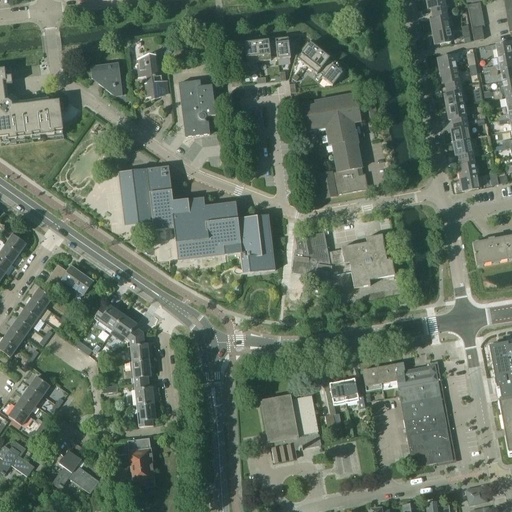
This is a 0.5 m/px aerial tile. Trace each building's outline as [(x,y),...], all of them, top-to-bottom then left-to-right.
[(425,0),(428,10),(430,10),(431,15),(447,12),(446,5),(444,5),(442,0),(425,0)] [(479,3),(467,6),(468,12),(480,9),(479,3)] [(481,15),(480,9),(468,12),(469,18),(481,15)] [(449,19),(447,12),(431,15),(432,20),(429,20),(432,33),(448,30),(446,19),(449,19)] [(483,21),(481,15),(469,18),(470,24),(483,21)] [(484,28),(483,21),(470,24),(471,30),(481,28),(484,28)] [(467,26),(461,28),(463,39),(470,38),(467,26)] [(474,42),(484,40),(481,28),(471,30),(474,42)] [(451,43),(448,30),(432,33),(435,46),(451,43)] [(280,41),(275,41),(278,60),(290,59),(289,51),(291,51),(292,51),(291,39),(290,39),(290,40),(288,40),(288,39),(280,40),(280,41)] [(261,43),(256,43),(259,63),(271,61),(270,56),(276,56),(277,61),(278,60),(275,41),(268,42),(268,41),(261,42),(261,43)] [(242,45),(241,45),(242,57),(243,57),(245,56),(246,64),(259,63),(256,43),(251,44),(251,43),(244,44),(244,45),(242,45)] [(302,54),(297,60),(307,68),(319,52),(315,49),(316,49),(310,44),(309,45),(308,44),(308,43),(307,43),(300,52),(301,53),(301,52),(302,54)] [(497,59),(511,56),(511,48),(511,43),(493,46),(485,48),(485,52),(496,50),(497,59)] [(186,60),(195,59),(194,50),(185,52),(186,60)] [(319,52),(307,68),(317,75),(320,71),(325,75),(322,79),(334,64),(329,60),(329,59),(324,55),(323,55),(319,52)] [(469,67),(475,66),(472,54),(466,55),(469,67)] [(154,58),(154,57),(149,56),(137,61),(138,66),(136,66),(138,79),(146,79),(147,85),(144,85),(146,99),(153,98),(153,100),(151,100),(151,102),(162,97),(162,96),(168,95),(167,82),(161,83),(160,77),(158,77),(155,58),(154,58)] [(453,57),(437,60),(439,73),(456,70),(455,63),(458,62),(457,56),(453,57)] [(500,71),(511,68),(511,56),(497,59),(500,71)] [(122,96),(118,64),(90,68),(91,80),(97,80),(98,85),(114,97),(122,96)] [(334,64),(322,79),(332,87),(337,81),(338,82),(339,83),(346,74),(346,73),(345,73),(344,72),(345,71),(339,67),(338,67),(334,64)] [(502,84),(511,81),(511,68),(500,71),(502,84)] [(0,142),(1,147),(63,140),(62,131),(63,131),(61,118),(59,101),(49,103),(49,100),(15,104),(15,103),(10,99),(7,96),(6,87),(12,86),(11,76),(5,76),(4,70),(0,70),(0,142)] [(459,75),(457,75),(456,70),(439,73),(442,85),(444,85),(445,90),(462,87),(459,75)] [(504,96),(511,94),(511,81),(502,84),(503,90),(500,92),(493,93),(494,98),(502,96),(502,95),(504,95),(504,96)] [(200,88),(200,84),(200,82),(178,84),(185,138),(185,139),(209,136),(209,135),(208,123),(206,123),(205,121),(206,120),(206,118),(215,117),(212,86),(200,88)] [(446,95),(444,95),(446,109),(465,105),(462,105),(460,94),(463,94),(462,87),(445,90),(446,95)] [(368,190),(365,175),(359,176),(357,170),(361,169),(357,145),(358,145),(356,132),(354,132),(354,128),(362,126),(360,115),(359,116),(355,95),(314,103),(315,106),(306,108),(307,116),(305,116),(308,133),(318,131),(317,127),(325,126),(329,146),(332,146),(337,173),(332,174),(332,173),(319,175),(323,200),(336,197),(336,196),(368,190)] [(370,119),(377,117),(373,100),(367,101),(370,119)] [(451,126),(468,123),(465,105),(446,109),(448,121),(450,121),(451,126)] [(506,121),(511,119),(511,106),(506,108),(508,114),(504,116),(498,118),(499,122),(506,121)] [(511,133),(511,132),(511,119),(506,121),(499,122),(499,126),(506,125),(510,125),(511,133)] [(471,129),(469,129),(468,123),(451,126),(452,131),(450,131),(453,144),(469,141),(473,140),(472,133),(471,129)] [(511,132),(511,133),(511,138),(511,140),(509,141),(502,142),(503,147),(511,146),(511,145),(511,144),(511,132)] [(455,157),(457,157),(458,162),(475,159),(473,151),(471,152),(469,141),(453,144),(455,157)] [(476,165),(475,159),(458,162),(459,166),(457,167),(459,180),(476,177),(474,166),(476,165)] [(171,189),(168,168),(118,174),(124,228),(152,224),(153,231),(173,229),(178,262),(240,255),(242,275),(275,271),(268,217),(247,219),(243,221),(243,222),(237,222),(235,204),(204,208),(203,199),(192,201),(187,203),(186,203),(183,204),(181,204),(181,202),(172,203),(172,200),(170,201),(169,195),(171,189)] [(495,173),(489,175),(492,187),(498,186),(495,173)] [(476,177),(459,180),(462,193),(478,189),(476,177)] [(305,238),(305,237),(295,239),(297,251),(294,251),(291,274),(292,274),(306,276),(307,271),(316,273),(314,282),(315,282),(329,284),(332,267),(349,264),(354,288),(353,289),(354,289),(370,286),(369,281),(393,276),(394,277),(391,260),(386,261),(381,237),(382,237),(382,236),(365,239),(367,247),(358,249),(357,244),(356,244),(356,246),(342,249),(342,248),(341,249),(342,255),(332,257),(333,260),(328,261),(328,258),(324,234),(323,234),(305,238)] [(6,245),(19,255),(26,245),(13,235),(6,245)] [(472,244),(476,267),(511,261),(511,260),(511,236),(506,238),(494,240),(487,241),(472,244)] [(0,256),(12,265),(19,255),(6,245),(0,253),(0,256)] [(0,271),(5,275),(12,265),(0,256),(0,271)] [(67,273),(58,266),(45,284),(55,292),(62,282),(84,297),(93,283),(71,267),(67,273)] [(52,299),(39,289),(32,299),(45,309),(52,299)] [(38,319),(45,309),(32,299),(25,309),(38,319)] [(64,322),(73,310),(69,307),(60,319),(64,322)] [(111,334),(123,317),(110,307),(106,312),(101,309),(94,319),(99,323),(97,324),(111,334)] [(31,329),(38,319),(25,309),(18,319),(31,329)] [(127,344),(140,336),(140,335),(132,330),(136,325),(123,317),(114,330),(126,338),(124,342),(127,344)] [(24,339),(31,329),(18,319),(10,329),(24,339)] [(17,349),(24,339),(10,329),(3,339),(17,349)] [(44,338),(48,340),(52,334),(48,331),(44,338)] [(132,363),(149,361),(147,345),(141,346),(140,336),(127,344),(128,348),(130,348),(132,363)] [(43,347),(48,340),(44,338),(39,344),(43,347)] [(0,351),(10,358),(17,349),(3,339),(0,343),(0,351)] [(499,346),(488,348),(494,381),(493,381),(494,387),(495,387),(497,386),(499,394),(496,394),(498,402),(511,399),(511,346),(507,348),(506,345),(504,345),(501,346),(499,346)] [(30,358),(33,360),(38,353),(34,351),(30,358)] [(29,367),(33,360),(30,358),(25,364),(29,367)] [(132,363),(129,363),(131,379),(132,385),(145,384),(145,377),(150,377),(149,361),(132,363)] [(397,390),(438,382),(434,366),(404,372),(403,364),(377,369),(380,385),(382,385),(382,383),(389,381),(389,383),(396,382),(397,390)] [(374,386),(380,385),(377,369),(361,371),(365,388),(367,388),(366,385),(374,384),(374,386)] [(29,387),(42,397),(50,387),(36,377),(29,387)] [(341,382),(345,404),(358,402),(359,410),(365,410),(360,382),(355,383),(354,380),(341,382)] [(334,406),(345,404),(341,382),(329,385),(329,388),(324,389),(330,416),(335,415),(334,406)] [(400,406),(440,398),(438,382),(397,390),(400,406)] [(137,407),(154,405),(152,388),(146,389),(145,384),(132,385),(133,391),(135,390),(137,407)] [(102,395),(117,393),(117,386),(102,388),(102,395)] [(35,407),(42,397),(29,387),(22,397),(35,407)] [(290,401),(289,397),(290,397),(290,396),(260,402),(260,403),(261,403),(268,443),(268,444),(274,443),(275,447),(271,448),(274,463),(297,459),(295,451),(319,446),(317,433),(311,398),(311,397),(290,401)] [(28,417),(35,407),(22,397),(15,407),(28,417)] [(403,421),(443,414),(440,398),(400,406),(403,421)] [(55,406),(58,408),(63,402),(59,399),(55,406)] [(511,399),(498,402),(503,431),(504,437),(508,457),(511,456),(511,399)] [(136,428),(150,427),(149,421),(155,420),(154,405),(137,407),(139,422),(136,422),(136,428)] [(54,415),(58,408),(55,406),(50,412),(54,415)] [(21,427),(28,417),(15,407),(8,417),(21,427)] [(406,437),(446,429),(443,414),(403,421),(406,437)] [(40,425),(44,428),(49,421),(45,419),(40,425)] [(30,433),(27,437),(34,442),(40,435),(44,428),(40,425),(36,432),(35,432),(30,433)] [(409,453),(449,445),(446,429),(406,437),(409,453)] [(154,487),(149,439),(128,442),(133,488),(145,486),(145,488),(154,487)] [(20,458),(26,450),(15,442),(9,450),(4,447),(0,452),(0,458),(2,460),(0,463),(0,472),(4,476),(11,466),(27,478),(34,468),(20,458)] [(99,482),(80,469),(84,463),(77,458),(83,450),(74,443),(59,465),(63,468),(51,485),(60,491),(68,479),(90,495),(99,482)] [(409,453),(412,469),(452,461),(449,445),(409,453)] [(487,503),(484,492),(483,487),(465,491),(469,507),(487,503)] [(436,503),(435,502),(432,502),(431,503),(425,504),(425,511),(449,511),(449,506),(439,507),(438,502),(436,503)]
